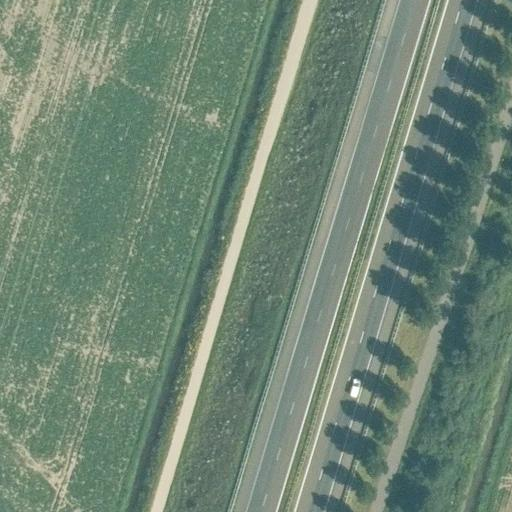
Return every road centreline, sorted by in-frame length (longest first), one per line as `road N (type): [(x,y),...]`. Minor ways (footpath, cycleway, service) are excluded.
road 1 (motorway): [(310,511),(464,0)]
road 2 (motorway): [(413,0),(261,511)]
road 3 (unclassified): [(155,511),(306,0)]
